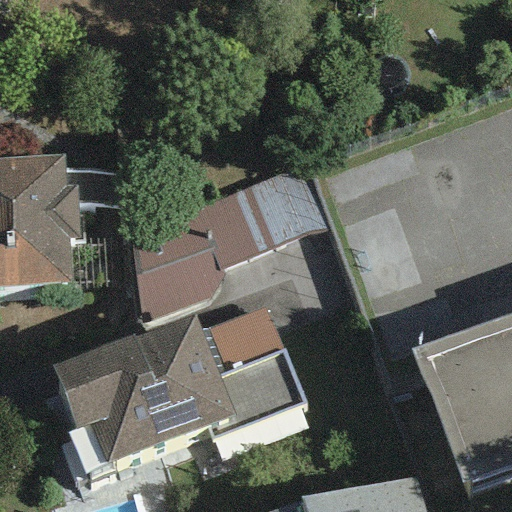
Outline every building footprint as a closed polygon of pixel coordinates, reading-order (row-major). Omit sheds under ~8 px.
[(64,154),(0,157),(0,286),(71,283),(69,241),(80,240),(77,185),(66,186),(64,154)] [(324,230),(300,169),(128,235),(143,325),(210,300),(223,272),(324,230)] [(194,312),(50,366),(90,473),(209,428),(214,443),(305,408),(267,307),(202,332),(194,312)] [(511,313),(415,350),(467,490),(511,473),(511,313)] [(425,511),(416,478),(283,511),(425,511)]
